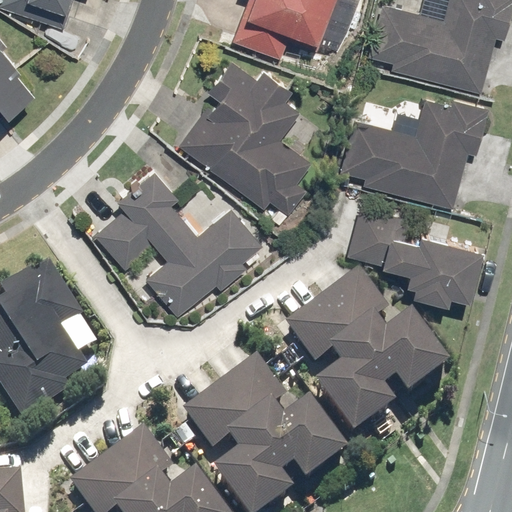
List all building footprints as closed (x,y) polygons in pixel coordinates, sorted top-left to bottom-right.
[(0,0),(0,6),(61,28),(71,0),(0,0)] [(314,51),(333,0),(244,0),(229,39),(277,57),(284,39),(314,51)] [(391,62),(389,69),(478,91),(492,37),(501,39),(510,0),(445,0),(440,19),(378,3),(365,55),(391,62)] [(0,114),(27,93),(11,73),(14,71),(0,53),(0,47),(3,45),(0,41),(0,114)] [(205,168),(261,208),(266,200),(287,215),(304,189),(294,182),(309,162),(276,139),(296,110),(282,101),(288,92),(257,71),(253,78),(227,60),(205,91),(215,98),(208,108),(203,105),(176,144),(207,165),(205,168)] [(363,177),(361,184),(450,207),(464,153),(473,155),(485,108),(449,99),(448,105),(422,98),(413,135),(351,119),(337,171),(363,177)] [(143,278),(175,316),(214,284),(218,290),(244,268),(239,262),(259,246),(227,207),(194,235),(168,203),(174,198),(149,169),(112,200),(120,209),(92,233),(123,270),(152,245),(165,260),(143,278)] [(357,206),(344,255),(375,263),(375,266),(403,274),(400,285),(408,287),(405,295),(441,305),(443,296),(462,301),(475,251),(414,235),(412,243),(401,240),(407,219),(357,206)] [(0,395),(21,426),(68,394),(63,387),(84,372),(76,360),(74,361),(56,336),(80,319),(45,268),(27,280),(26,279),(0,296),(0,395)] [(308,394),(347,446),(389,415),(377,399),(389,390),(401,406),(442,375),(404,324),(379,342),(368,327),(386,314),(356,274),(282,328),(313,370),(324,361),(334,375),(308,394)] [(207,481),(229,511),(271,511),(286,501),(274,485),(287,476),(298,492),(340,461),(302,410),(277,428),(267,413),(284,401),(254,360),(180,414),(210,456),(221,447),(232,462),(207,481)] [(211,511),(188,481),(163,499),(153,486),(171,473),(140,432),(67,486),(86,511),(211,511)] [(20,511),(18,477),(0,478),(0,511),(20,511)]
